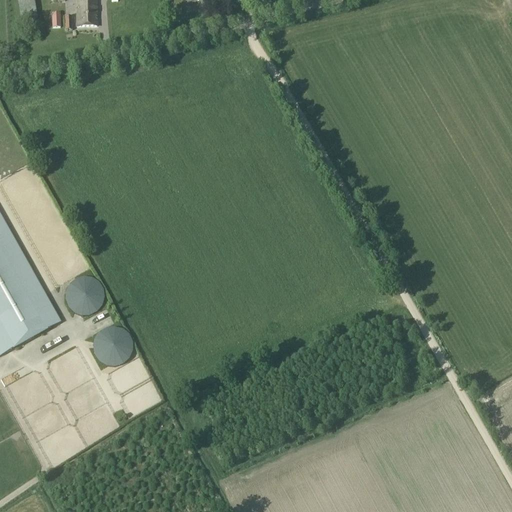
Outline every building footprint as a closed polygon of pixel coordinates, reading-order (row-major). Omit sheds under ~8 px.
[(38,26),(34,0),(17,0),(22,29),(38,26)] [(97,27),(96,0),(77,0),(77,27),(97,27)] [(72,18),(64,18),(65,31),(72,31),(72,18)] [(52,29),(60,28),(60,23),(60,21),(51,21),(52,29)] [(0,357),(61,323),(0,215),(0,357)] [(92,280),(84,278),(75,281),(69,286),(65,293),(65,301),(67,308),(74,315),(81,318),(90,317),(97,314),(102,307),(104,299),(103,292),(98,285),(92,280)] [(106,330),(99,334),(94,341),(92,349),(94,357),(99,364),(107,368),(115,369),(123,366),(129,361),(132,353),(132,344),(129,337),(123,331),(114,329),(106,330)]
